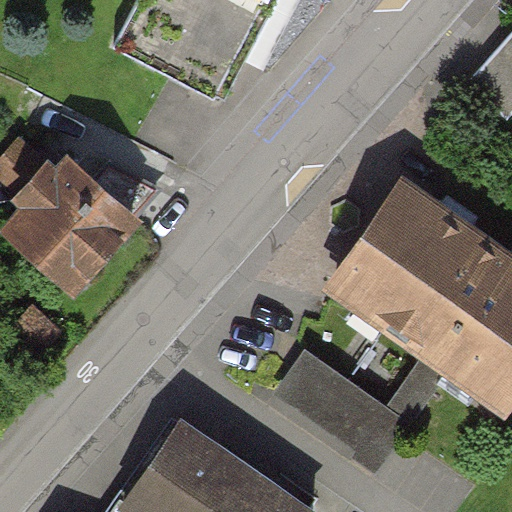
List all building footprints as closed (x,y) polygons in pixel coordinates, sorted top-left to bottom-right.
[(269,5),(259,0),(138,0),(112,50),(218,101),(269,5)] [(95,179),(70,158),(57,173),(48,165),(22,195),(30,202),(9,226),(75,284),(160,186),(111,162),(95,179)] [(511,403),(511,253),(405,176),(322,290),(501,419),(511,403)] [(385,464),(443,384),(415,364),(391,398),(312,342),(278,388),(385,464)] [(319,511),(321,510),(179,414),(118,503),(130,511),(319,511)]
